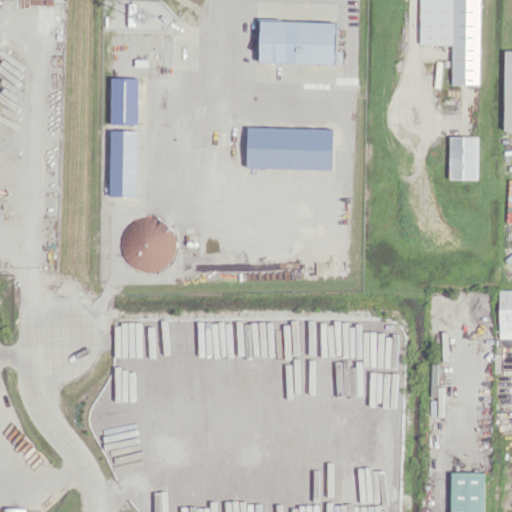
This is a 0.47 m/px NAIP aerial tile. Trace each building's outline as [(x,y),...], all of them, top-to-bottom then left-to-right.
[(479,0),(419,0),(419,44),(452,44),(451,84),(478,84),(479,0)] [(341,63),(341,50),(335,50),(336,22),(260,20),(259,62),(341,63)] [(511,129),(511,50),(504,50),(503,130),(511,129)] [(138,78),(112,77),(111,123),(137,124),(138,78)] [(477,179),(477,136),(449,136),(449,178),(477,179)] [(173,219),(123,219),(123,269),(173,269),(173,219)] [(511,289),(499,290),(499,338),(511,337),(511,289)] [(449,511),(482,511),(483,472),(450,472),(449,511)]
